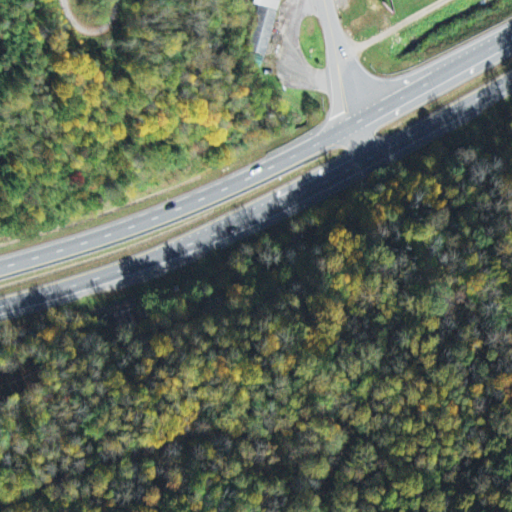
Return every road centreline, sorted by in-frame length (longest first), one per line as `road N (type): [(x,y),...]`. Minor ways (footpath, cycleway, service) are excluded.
road 1 (trunk): [(511,37),(222,189),(0,266)]
road 2 (trunk): [(0,298),(210,231),(511,78)]
road 3 (residential): [(0,506),(94,465),(198,437),(258,436),(318,415),(335,421),(344,440),(317,511)]
road 4 (residential): [(368,149),(325,0)]
